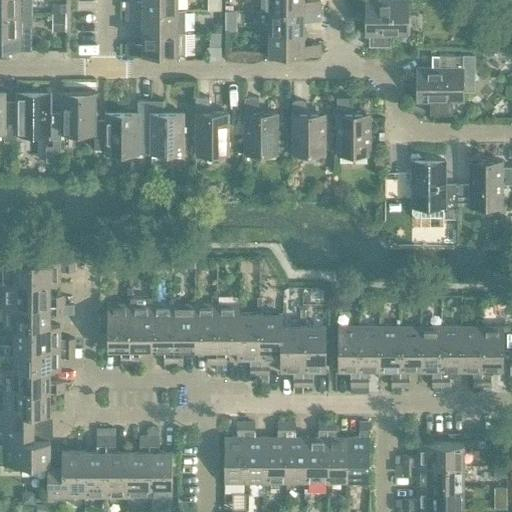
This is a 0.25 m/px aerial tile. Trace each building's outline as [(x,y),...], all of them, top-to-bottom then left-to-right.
[(0,0),(0,13),(31,13),(31,0),(0,0)] [(126,0),(127,11),(186,11),(186,8),(178,8),(177,0),(126,0)] [(221,0),(208,0),(208,10),(221,9),(221,0)] [(269,0),(270,10),(321,10),(321,0),(304,0),(269,0)] [(391,34),(409,34),(408,0),(365,0),(365,34),(370,34),(370,45),(391,45),(391,34)] [(66,3),(51,3),(51,12),(66,12),(66,3)] [(237,9),(225,10),(226,30),(237,30),(237,9)] [(270,10),(270,31),(304,31),(304,20),(320,20),(321,10),(270,10)] [(186,31),(186,11),(127,11),(127,21),(143,21),(143,32),(178,32),(178,31),(186,31)] [(0,49),(31,49),(31,13),(0,13),(0,49)] [(66,13),(52,13),(52,31),(65,31),(66,13)] [(217,23),(212,27),(212,32),(222,32),(222,23),(217,23)] [(304,31),(270,31),(270,54),(321,54),(321,43),(304,43),(304,31)] [(178,32),(143,32),(143,43),(127,43),(127,54),(178,54),(178,32)] [(498,34),(497,47),(507,47),(507,39),(508,34),(503,34),(498,34)] [(439,67),(417,67),(417,101),(430,101),(430,114),(452,114),(452,101),(464,100),(464,91),(480,76),(475,71),(475,55),(439,55),(439,67)] [(0,91),(0,131),(4,131),(4,140),(17,140),(17,133),(17,102),(5,102),(5,92),(0,91)] [(17,102),(17,133),(50,133),(50,146),(62,146),(62,133),(62,112),(51,112),(51,92),(17,92),(17,102)] [(106,148),(106,118),(96,118),(96,92),(62,92),(62,112),(62,133),(96,133),(96,149),(106,148)] [(229,152),(229,112),(210,112),(210,96),(196,96),(196,152),(229,152)] [(278,153),(278,111),(259,111),(259,96),(245,96),(245,152),(278,153)] [(376,124),(370,124),(370,113),(351,113),(351,97),(338,97),(337,153),(376,153),(376,124)] [(151,152),(151,100),(139,100),(139,112),(106,112),(106,118),(106,148),(106,152),(151,152)] [(164,100),(151,100),(151,152),(185,152),(185,112),(164,112),(164,100)] [(293,152),(326,152),(326,112),(307,112),(307,100),(293,100),(293,152)] [(457,217),(457,208),(458,208),(458,184),(446,184),(446,160),(412,160),(412,206),(445,206),(445,217),(457,217)] [(458,184),(458,208),(470,208),(470,206),(503,206),(503,183),(511,183),(511,166),(503,167),(503,160),(470,160),(470,184),(458,184)] [(75,260),(15,260),(5,260),(5,282),(15,282),(50,282),(50,283),(60,283),(60,270),(75,270),(75,260)] [(5,282),(5,304),(65,304),(65,293),(50,293),(50,283),(50,282),(15,282),(5,282)] [(131,363),(131,303),(108,303),(108,349),(121,349),(121,363),(131,363)] [(152,303),(131,303),(131,363),(140,363),(140,349),(152,349),(152,303)] [(174,303),(152,303),(152,349),(164,349),(164,363),(174,363),(174,303)] [(196,303),(174,303),(174,363),(184,363),(184,349),(196,349),(196,303)] [(217,303),(196,303),(196,349),(207,349),(207,363),(217,363),(217,303)] [(217,303),(217,363),(227,363),(227,349),(237,349),(238,349),(238,313),(238,303),(217,303)] [(65,304),(5,304),(5,326),(15,326),(15,325),(50,325),(50,324),(50,313),(65,313),(65,304)] [(260,313),(238,313),(238,349),(237,349),(237,358),(250,358),(250,374),(260,373),(260,313)] [(260,313),(260,373),(270,373),(270,359),(281,359),(282,359),(281,325),(282,325),(282,313),(260,313)] [(15,326),(15,347),(75,347),(75,338),(60,338),(60,324),(50,324),(50,325),(15,325),(15,326)] [(360,385),(360,324),(338,324),(338,370),(350,370),(350,385),(360,385)] [(380,325),(360,324),(360,385),(369,385),(369,370),(380,370),(380,325)] [(302,325),(282,325),(281,325),(282,359),(281,359),(281,371),(293,371),(293,386),(303,386),(302,325)] [(302,325),(303,386),(312,386),(312,371),(326,371),(326,325),(302,325)] [(400,325),(380,325),(380,370),(392,370),(392,385),(400,385),(400,325)] [(421,325),(400,325),(400,385),(409,385),(409,371),(421,371),(421,325)] [(441,325),(421,325),(421,371),(432,371),(432,385),(441,385),(441,325)] [(462,325),(441,325),(441,385),(451,385),(451,371),(462,371),(462,325)] [(482,325),(462,325),(462,371),(473,371),(473,385),(482,385),(482,325)] [(511,325),(482,325),(482,385),(491,385),(491,371),(504,371),(504,345),(511,345),(511,325)] [(15,347),(15,368),(15,369),(50,369),(50,370),(60,370),(60,357),(75,357),(75,347),(15,347)] [(50,380),(50,370),(50,369),(15,369),(15,368),(5,368),(5,391),(50,390),(50,391),(64,391),(64,380),(50,380)] [(0,426),(34,427),(34,413),(50,413),(50,391),(50,390),(5,391),(5,411),(0,410),(0,426)] [(246,482),(246,421),(237,422),(237,436),(225,436),(225,482),(246,482)] [(246,482),(267,482),(266,436),(255,436),(255,421),(246,421),(246,482)] [(267,482),(287,482),(287,421),(278,422),(278,436),(266,436),(267,482)] [(287,482),(308,482),(308,436),(296,436),(296,421),(287,421),(287,482)] [(308,482),(328,482),(328,421),(319,422),(319,436),(308,436),(308,482)] [(328,482),(349,482),(348,436),(337,436),(337,421),(328,421),(328,482)] [(348,436),(349,482),(370,482),(370,421),(360,422),(360,436),(348,436)] [(34,427),(0,426),(0,442),(4,442),(4,464),(50,464),(50,440),(34,440),(34,427)] [(85,496),(107,495),(107,435),(97,435),(97,450),(85,450),(85,496)] [(107,495),(129,495),(129,450),(117,450),(117,435),(107,435),(107,495)] [(129,495),(151,495),(151,436),(141,436),(141,450),(129,450),(129,495)] [(151,436),(151,495),(173,495),(173,450),(160,450),(160,436),(158,436),(151,436)] [(404,464),(464,464),(464,442),(418,442),(418,454),(404,454),(404,464)] [(85,496),(85,450),(62,450),(62,466),(47,467),(47,501),(75,501),(75,496),(85,496)] [(464,486),(464,464),(404,464),(404,474),(418,474),(418,486),(464,486)] [(507,464),(494,465),(495,477),(507,476),(507,464)] [(464,507),(464,486),(418,486),(418,498),(403,498),(403,507),(464,507)] [(507,486),(495,486),(495,507),(507,507),(507,486)] [(34,490),(21,491),(22,503),(34,503),(34,490)] [(45,511),(45,503),(36,503),(36,511),(45,511)]
